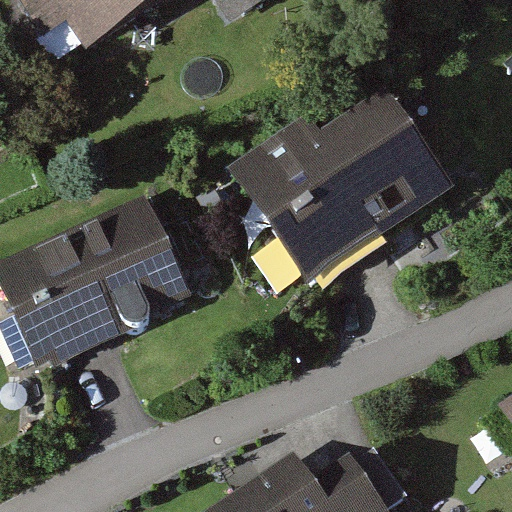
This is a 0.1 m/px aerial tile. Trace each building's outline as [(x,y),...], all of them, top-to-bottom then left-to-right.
[(55,0),(36,12),(81,83),(211,0),(215,0),(240,37),(286,8),(281,0),(55,0)] [(308,113),(227,167),(306,284),(453,185),(385,85),(319,130),(308,113)] [(146,194),(0,261),(0,286),(38,368),(53,361),(55,366),(135,330),(133,324),(193,297),(146,194)] [(216,477),(228,497),(316,444),(304,425),(216,477)] [(389,511),(367,474),(328,497),(307,461),(220,511),(389,511)]
